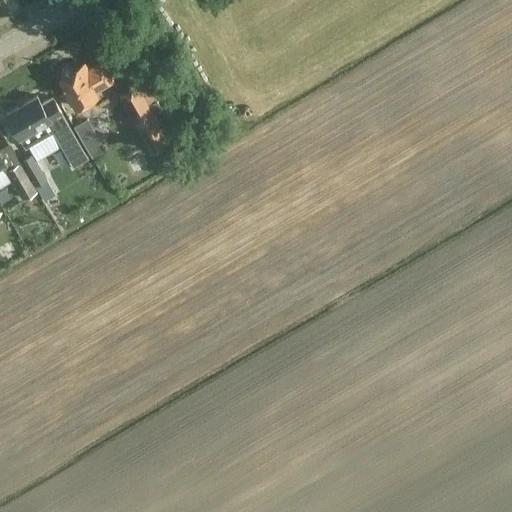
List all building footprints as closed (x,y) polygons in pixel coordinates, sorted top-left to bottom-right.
[(94,92),(113,81),(102,62),(87,71),(83,65),(72,71),(71,69),(67,68),(63,70),(61,74),(62,76),(59,78),(76,107),(96,96),(94,92)] [(118,94),(136,125),(141,122),(149,136),(158,131),(151,117),(154,115),(136,84),(118,94)] [(72,166),(87,157),(53,97),(42,104),(37,96),(5,114),(25,148),(52,132),(72,166)] [(60,177),(71,170),(57,149),(46,156),(60,177)] [(33,154),(19,162),(34,185),(46,178),(33,154)] [(34,185),(19,162),(5,170),(21,199),(37,190),(34,185)] [(69,189),(77,210),(102,200),(94,179),(69,189)]
